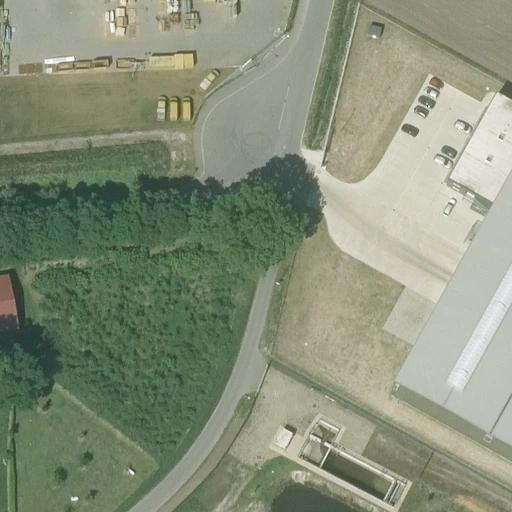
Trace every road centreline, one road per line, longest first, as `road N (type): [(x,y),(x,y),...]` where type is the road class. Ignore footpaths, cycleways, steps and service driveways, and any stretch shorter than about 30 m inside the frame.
road 1 (unclassified): [(140,511),(181,472),(229,392),(288,188)]
road 2 (unclassified): [(0,217),(288,188)]
road 3 (residential): [(288,188),(332,0)]
